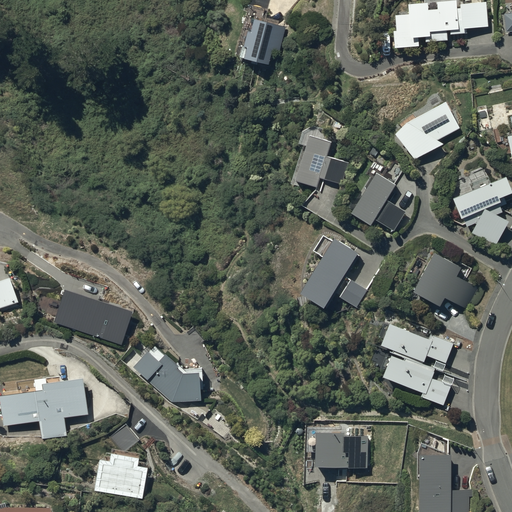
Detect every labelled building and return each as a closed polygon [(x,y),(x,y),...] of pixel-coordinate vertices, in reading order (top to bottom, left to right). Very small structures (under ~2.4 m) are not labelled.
[(409,12),(395,13),(396,28),(393,28),(394,46),(419,44),(418,35),(425,34),(425,40),(448,39),(447,29),(449,28),(449,33),(467,32),(467,26),(488,25),(487,1),(483,1),(483,0),(424,0),(424,1),(408,1),(409,12)] [(286,25),(253,16),(250,27),(247,26),(242,42),(247,43),(244,55),(268,61),(272,47),(280,49),(286,25)] [(459,127),(445,99),(407,119),(394,132),(414,158),(443,142),(438,139),(459,127)] [(305,143),(295,175),(317,182),(320,175),(342,182),(349,161),(327,154),(332,140),(325,138),(328,129),(311,124),(302,128),(298,140),(305,143)] [(395,183),(376,171),(352,210),(371,222),(374,217),(394,229),(405,210),(390,201),(394,194),(390,191),(395,183)] [(511,190),(505,174),(490,181),(487,175),(469,183),(471,188),(453,196),(461,216),(462,215),(466,224),(477,220),(471,231),(495,244),(509,220),(496,213),(507,209),(504,199),(500,200),(499,196),(511,190)] [(360,257),(334,241),(300,298),(326,313),(360,257)] [(413,289),(439,304),(444,295),(467,308),(479,287),(454,273),(459,264),(434,250),(413,289)] [(0,307),(20,301),(11,274),(0,278),(0,307)] [(368,292),(352,282),(341,298),(358,308),(368,292)] [(133,314),(66,291),(55,323),(122,346),(133,314)] [(429,336),(389,321),(380,342),(393,347),(392,351),(404,355),(403,358),(391,352),(390,354),(386,353),(380,366),(385,368),(383,374),(422,390),(420,394),(444,404),(454,376),(444,373),(442,380),(431,376),(435,367),(423,362),(424,358),(426,354),(436,358),(433,365),(442,368),(453,342),(430,333),(429,336)] [(148,349),(133,366),(171,401),(201,399),(200,388),(203,388),(201,366),(184,367),(165,351),(163,352),(154,345),(150,350),(148,349)] [(4,393),(0,393),(4,424),(39,420),(41,438),(67,435),(65,416),(87,413),(83,376),(59,379),(59,374),(33,378),(33,379),(15,381),(15,383),(5,384),(6,390),(3,390),(4,393)] [(110,458),(99,456),(93,489),(142,498),(148,465),(138,464),(139,455),(111,450),(110,458)] [(450,452),(419,452),(418,511),(448,511),(447,511),(470,511),(470,488),(450,488),(450,452)]
